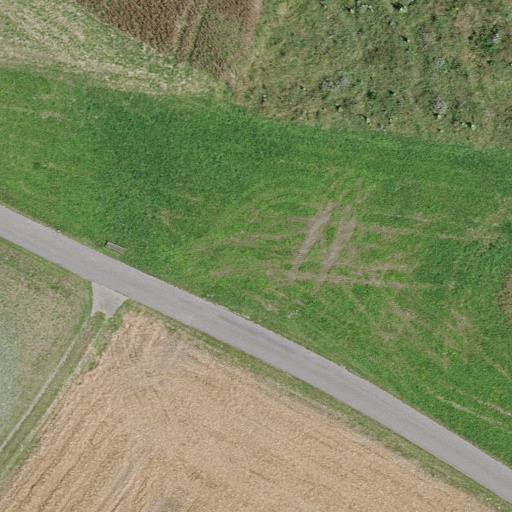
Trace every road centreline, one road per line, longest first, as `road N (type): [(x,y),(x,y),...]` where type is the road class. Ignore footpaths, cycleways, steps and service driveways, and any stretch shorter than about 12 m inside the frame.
road 1 (unclassified): [(0,217),(276,350),(511,486)]
road 2 (track): [(119,275),(0,459)]
